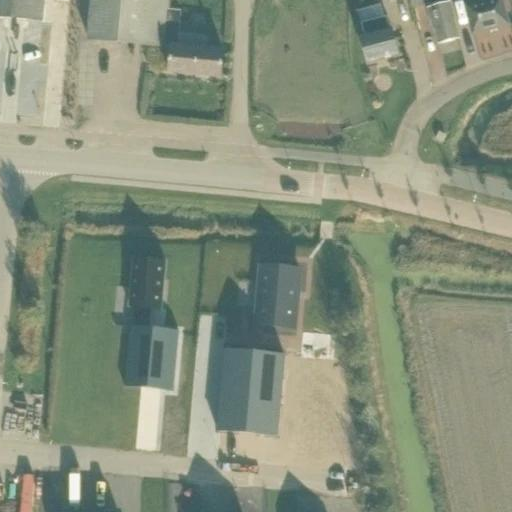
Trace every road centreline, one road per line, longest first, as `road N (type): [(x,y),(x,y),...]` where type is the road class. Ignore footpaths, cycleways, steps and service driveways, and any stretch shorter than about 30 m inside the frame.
road 1 (primary): [(389,197),(11,158)]
road 2 (unclassified): [(0,451),(348,482)]
road 3 (residential): [(511,64),(459,83),(430,105),(397,167)]
road 4 (unclassified): [(11,158),(0,287)]
road 5 (primary): [(511,226),(389,197)]
